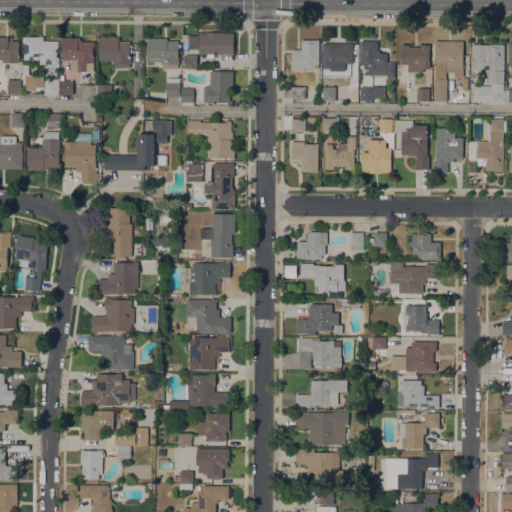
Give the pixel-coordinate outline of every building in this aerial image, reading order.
[(214,53),(214,57),(207,57),(207,53),(199,53),(199,39),(197,39),(197,34),(199,34),(199,32),(206,32),(206,31),(219,31),(219,32),(234,32),(234,35),(235,35),(235,40),(233,40),(233,54),(214,53)] [(0,59),(0,36),(8,36),(8,40),(19,40),(19,54),(20,54),(20,62),(19,62),(19,69),(4,69),(4,62),(2,62),(2,59),(0,59)] [(43,36),(43,40),(58,40),(58,47),(57,47),(57,63),(39,63),(39,59),(23,59),(24,42),(23,42),(23,36),(43,36)] [(62,59),(62,42),(60,42),(60,37),(80,37),(80,39),(81,39),(81,41),(94,41),(94,47),(93,47),(93,54),(94,54),(94,71),(70,71),(70,59),(69,59),(62,59)] [(99,37),(119,37),(119,41),(130,41),(130,44),(132,44),(132,47),(130,47),(130,49),(132,49),(132,52),(130,52),(130,55),(131,55),(131,63),(130,63),(130,67),(115,67),(115,63),(113,63),(113,60),(99,60),(99,37)] [(147,37),(167,37),(167,40),(178,40),(178,44),(181,44),(181,46),(178,46),(178,55),(179,55),(179,63),(178,63),(178,67),(162,67),(162,63),(161,63),(161,60),(147,60),(147,37)] [(319,63),(318,63),(318,67),(304,67),(304,69),(292,69),(292,62),(292,51),(293,51),(293,49),(301,49),(301,39),(319,39),(319,63)] [(368,74),(368,68),(363,68),(364,64),(360,64),(360,40),(362,40),(362,39),(369,39),(369,40),(378,40),(377,50),(380,50),(380,52),(387,52),(387,62),(395,62),(394,76),(387,76),(387,74),(368,74)] [(446,100),(434,100),(434,78),(435,40),(463,40),(462,67),(463,67),(463,76),(454,76),(454,71),(446,71),(446,100)] [(352,43),(352,63),(345,62),(345,70),(330,70),(330,67),(328,67),(328,68),(325,68),(325,67),(322,67),(323,42),(352,43)] [(401,47),(400,47),(400,44),(409,43),(409,46),(420,46),(420,44),(430,44),(430,48),(428,48),(428,61),(430,61),(430,67),(422,67),(422,71),(408,71),(407,63),(401,63),(401,47)] [(504,44),(503,82),(488,82),(488,67),(471,66),(472,43),(504,44)] [(184,67),(184,54),(197,54),(197,67),(184,67)] [(233,70),(233,90),(230,90),(230,101),(215,101),(215,103),(207,103),(207,101),(203,101),(203,86),(207,86),(207,85),(210,85),(210,70),(233,70)] [(36,90),(25,90),(25,74),(43,74),(43,88),(36,88),(36,90)] [(59,94),(60,74),(64,74),(64,79),(73,80),(73,94),(59,94)] [(8,93),(8,79),(21,79),(21,93),(8,93)] [(44,94),(44,79),(58,79),(58,94),(44,94)] [(179,96),(166,96),(166,82),(179,81),(179,96)] [(473,101),(473,87),(474,87),(474,85),(491,85),(491,82),(503,83),(503,89),(505,89),(505,100),(503,100),(503,101),(473,101)] [(97,83),(112,83),(112,96),(97,96),(97,83)] [(305,98),(292,98),(292,86),(306,86),(305,98)] [(336,86),(336,100),(323,100),(323,98),(321,98),(321,87),(323,87),(323,86),(336,86)] [(372,100),(360,100),(360,86),(372,86),(372,100)] [(429,100),(416,100),(417,87),(429,87),(429,100)] [(193,101),(181,101),(181,88),(193,88),(193,101)] [(11,112),(24,112),(24,126),(11,126),(11,112)] [(48,126),(48,112),(61,112),(61,126),(48,126)] [(316,116),(316,124),(307,124),(307,116),(316,116)] [(336,117),(335,131),(321,131),(321,117),(336,117)] [(105,169),(105,154),(138,154),(138,133),(152,133),(152,118),(166,119),(172,119),(172,134),(167,134),(167,142),(154,142),(154,154),(166,154),(166,165),(158,165),(158,167),(154,167),(154,165),(144,165),(144,169),(105,169)] [(291,131),(291,118),(305,118),(305,131),(291,131)] [(379,118),(392,118),(392,130),(393,130),(393,147),(391,147),(390,171),(382,171),(382,173),(369,172),(369,171),(361,171),(361,151),(368,151),(368,139),(379,139),(379,131),(379,118)] [(499,146),(503,146),(503,170),(485,170),(485,165),(477,165),(477,159),(468,159),(468,140),(489,140),(489,132),(490,132),(490,118),(503,118),(503,140),(498,140),(498,141),(500,141),(499,146)] [(188,119),(200,120),(200,121),(225,121),(225,120),(231,120),(231,131),(233,131),(233,137),(234,137),(234,159),(229,159),(229,157),(207,157),(207,133),(200,133),(200,135),(187,135),(188,119)] [(416,154),(401,154),(401,131),(394,131),(394,119),(413,119),(413,125),(428,125),(428,135),(427,135),(427,155),(429,155),(429,168),(416,168),(416,154)] [(64,145),(64,141),(75,140),(75,133),(92,132),(92,125),(100,125),(100,140),(91,141),(91,143),(96,143),(96,153),(98,153),(98,158),(95,158),(95,168),(96,168),(96,172),(98,172),(98,177),(96,177),(96,181),(81,181),(81,170),(76,171),(76,165),(65,165),(64,145)] [(454,127),(454,137),(462,137),(462,158),(453,158),(453,160),(450,160),(450,161),(448,161),(448,172),(443,172),(443,173),(438,173),(438,172),(433,172),(433,160),(436,160),(436,127),(454,127)] [(26,169),(26,164),(28,164),(28,146),(42,146),(42,138),(43,138),(44,131),(59,131),(58,138),(60,138),(60,148),(59,148),(59,161),(60,161),(60,167),(46,167),(46,170),(26,169)] [(0,168),(0,135),(16,135),(16,141),(22,141),(22,150),(23,150),(23,156),(22,156),(22,168),(0,168)] [(318,171),(300,171),(301,161),(298,161),(298,158),(291,158),(291,141),(305,141),(305,143),(314,143),(314,147),(318,147),(318,171)] [(325,143),(333,143),(333,148),(338,148),(338,142),(346,142),(346,148),(354,148),(354,169),(345,168),(345,165),(334,165),(334,168),(325,168),(325,143)] [(202,181),(186,181),(186,162),(203,162),(202,181)] [(204,182),(210,182),(210,175),(211,175),(211,162),(230,162),(234,162),(234,176),(232,176),(232,186),(233,186),(233,189),(235,189),(235,208),(214,208),(214,210),(191,210),(191,207),(212,207),(212,205),(211,205),(211,192),(204,192),(204,182)] [(132,256),(111,255),(111,239),(108,239),(108,227),(106,227),(106,207),(130,207),(129,223),(132,223),(132,256)] [(235,213),(235,233),(232,233),(232,244),(233,244),(233,256),(211,256),(211,243),(210,243),(210,238),(200,238),(200,227),(211,227),(211,213),(235,213)] [(297,258),(297,257),(296,257),(296,248),(297,248),(297,240),(307,240),(307,232),(309,232),(309,231),(327,231),(327,244),(325,244),(325,254),(321,254),(321,258),(297,258)] [(0,232),(10,232),(10,246),(7,246),(7,270),(0,269),(0,232)] [(363,249),(351,249),(351,232),(363,232),(363,249)] [(386,232),(386,245),(374,245),(374,232),(386,232)] [(440,241),(440,259),(416,259),(416,255),(412,255),(412,244),(409,244),(409,233),(418,233),(418,232),(428,232),(428,233),(431,233),(431,241),(440,241)] [(511,260),(502,260),(502,242),(510,242),(510,239),(511,239),(511,234),(511,260)] [(34,237),(34,238),(37,238),(37,240),(48,242),(46,259),(47,259),(45,269),(42,269),(40,290),(24,288),(26,276),(36,277),(38,268),(14,265),(18,235),(34,237)] [(171,243),(171,254),(158,254),(158,243),(171,243)] [(108,278),(108,273),(113,273),(114,261),(133,261),(138,261),(138,288),(135,288),(135,293),(111,293),(111,294),(97,294),(98,278),(108,278)] [(218,262),(218,261),(230,261),(230,277),(220,277),(220,282),(215,282),(215,293),(197,293),(197,295),(190,295),(190,290),(184,290),(184,265),(192,265),(192,262),(218,262)] [(398,282),(390,282),(390,271),(390,261),(402,261),(402,265),(425,266),(425,263),(437,263),(437,268),(438,268),(438,273),(437,273),(437,278),(426,277),(426,280),(425,280),(425,283),(423,283),(423,292),(398,292),(398,282)] [(313,262),(313,265),(333,265),(333,263),(344,263),(344,279),(345,281),(345,289),(317,289),(317,285),(316,285),(316,276),(300,275),(300,262),(313,262)] [(0,296),(21,296),(21,295),(34,295),(34,302),(32,302),(32,310),(22,310),(22,316),(16,316),(16,327),(0,327),(0,296)] [(134,323),(131,323),(131,330),(109,330),(109,331),(92,331),(92,315),(106,316),(107,310),(105,310),(105,297),(112,297),(112,298),(131,299),(131,306),(134,306),(134,323)] [(216,298),(216,308),(219,308),(219,316),(231,316),(231,333),(227,333),(227,332),(196,332),(196,316),(186,316),(186,298),(216,298)] [(361,300),(360,307),(352,307),(352,305),(341,305),(341,299),(361,300)] [(332,304),(332,312),(339,312),(338,324),(342,324),(342,333),(334,333),(334,324),(332,324),(332,330),(316,330),(316,334),(308,334),(309,333),(296,332),(297,318),(307,318),(307,315),(308,315),(308,304),(311,304),(311,303),(332,304)] [(425,312),(427,312),(426,319),(439,319),(439,322),(440,322),(440,329),(439,329),(439,334),(427,333),(427,332),(421,332),(421,330),(409,330),(409,331),(405,330),(405,323),(401,323),(401,305),(406,305),(406,303),(421,303),(421,305),(426,305),(425,312)] [(511,334),(502,334),(502,321),(511,320),(511,334)] [(4,366),(4,365),(0,365),(0,334),(6,334),(6,345),(11,345),(11,351),(21,351),(21,366),(4,366)] [(103,368),(103,358),(101,358),(100,350),(89,350),(89,335),(124,335),(124,343),(132,343),(132,350),(133,350),(133,368),(103,368)] [(217,337),(217,335),(231,335),(231,347),(229,347),(229,351),(219,351),(219,357),(214,357),(214,369),(208,369),(208,368),(194,368),(194,369),(189,369),(189,342),(192,342),(192,337),(217,337)] [(319,337),(319,340),(330,340),(330,339),(333,339),(333,340),(340,340),(340,356),(341,356),(341,367),(313,366),(313,358),(311,358),(311,368),(299,368),(300,336),(319,337)] [(373,351),(368,351),(368,336),(386,336),(386,348),(387,348),(387,350),(385,350),(385,356),(373,356),(373,351)] [(436,341),(436,350),(433,350),(433,362),(437,362),(437,371),(390,370),(390,354),(406,354),(406,346),(411,347),(411,343),(411,341),(436,341)] [(365,362),(364,369),(355,369),(355,361),(365,362)] [(0,403),(0,371),(4,372),(4,382),(7,382),(7,389),(18,389),(18,405),(4,404),(0,403)] [(92,390),(92,379),(97,380),(97,373),(117,373),(117,372),(122,372),(122,379),(130,379),(130,382),(136,382),(135,400),(130,399),(130,402),(120,402),(119,405),(95,404),(95,406),(82,406),(82,390),(92,390)] [(189,398),(184,398),(185,381),(189,381),(189,373),(209,374),(209,372),(216,372),(215,384),(215,391),(229,391),(229,406),(211,406),(211,405),(189,405),(189,398)] [(309,404),(309,407),(296,407),(296,394),(311,394),(311,379),(347,379),(347,391),(338,391),(338,404),(309,404)] [(421,379),(421,385),(424,385),(424,394),(439,394),(439,408),(425,408),(425,406),(405,406),(405,404),(398,404),(398,390),(401,390),(401,379),(421,379)] [(511,408),(501,408),(501,394),(511,394),(511,408)] [(0,411),(5,411),(5,409),(18,409),(18,422),(5,423),(5,430),(0,430),(0,411)] [(114,410),(114,430),(101,430),(101,440),(84,439),(84,431),(81,431),(81,420),(81,409),(114,410)] [(310,427),(296,427),(296,411),(345,411),(344,444),(309,443),(310,427)] [(229,412),(229,430),(226,430),(226,440),(205,440),(205,434),(197,434),(197,421),(205,421),(205,412),(229,412)] [(423,448),(402,448),(402,438),(399,438),(399,422),(425,422),(425,412),(439,412),(439,427),(426,427),(426,432),(423,432),(423,448)] [(511,427),(502,427),(502,412),(511,412),(511,427)] [(118,445),(115,445),(115,432),(135,432),(135,426),(148,426),(148,445),(131,445),(118,445)] [(191,444),(179,445),(179,433),(191,433),(191,444)] [(131,457),(118,457),(118,445),(131,445),(131,457)] [(0,447),(6,447),(6,465),(18,465),(18,478),(3,478),(3,477),(0,477),(0,447)] [(203,473),(203,472),(199,472),(199,464),(196,464),(196,447),(229,448),(229,460),(227,460),(227,467),(222,467),(222,477),(207,477),(207,473),(203,473)] [(314,448),(314,451),(339,452),(339,469),(343,469),(343,481),(307,481),(307,463),(296,463),(296,447),(314,448)] [(103,449),(102,451),(104,451),(104,456),(102,456),(102,473),(99,473),(99,479),(82,478),(82,462),(81,462),(81,449),(103,449)] [(425,457),(425,452),(438,452),(438,466),(426,466),(426,469),(422,469),(422,488),(386,488),(386,457),(425,457)] [(511,489),(506,489),(506,475),(511,475),(511,467),(501,467),(502,453),(511,453),(511,489)] [(180,483),(180,470),(193,470),(192,483),(180,483)] [(0,511),(0,483),(17,483),(17,504),(13,504),(13,511),(0,511)] [(92,511),(92,500),(94,501),(94,498),(80,497),(80,484),(108,484),(108,490),(110,490),(110,499),(111,499),(111,507),(112,507),(112,511),(92,511)] [(229,485),(228,499),(218,499),(218,502),(216,502),(216,511),(184,511),(184,507),(191,507),(191,501),(198,501),(198,489),(202,489),(202,485),(229,485)] [(334,504),(319,503),(320,489),(334,490),(334,504)] [(392,511),(392,503),(404,503),(404,502),(421,502),(424,502),(425,492),(438,493),(438,506),(426,506),(426,511),(392,511)] [(511,507),(501,507),(501,492),(511,492),(511,507)]
